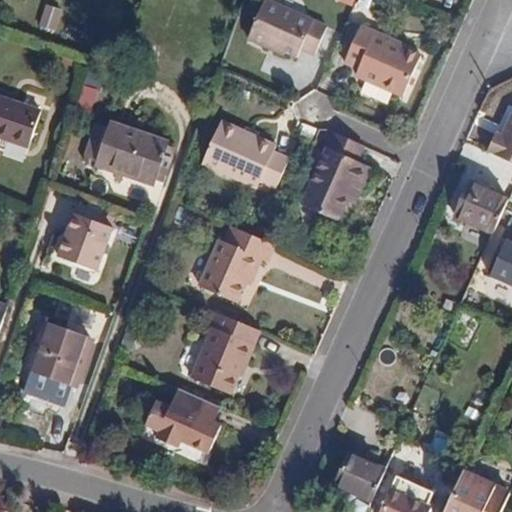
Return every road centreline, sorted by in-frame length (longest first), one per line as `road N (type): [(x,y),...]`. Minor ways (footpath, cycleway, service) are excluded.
road 1 (residential): [(275,511),(420,169)]
road 2 (residential): [(420,169),(501,0)]
road 3 (residential): [(169,511),(0,466)]
road 4 (residential): [(420,169),(308,116)]
